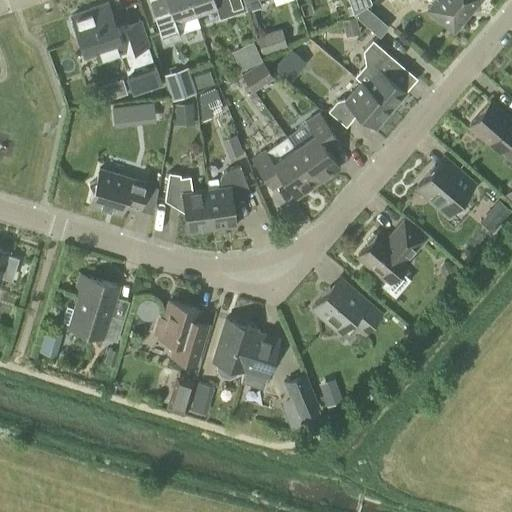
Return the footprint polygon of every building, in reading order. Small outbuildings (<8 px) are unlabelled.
[(199,25),(195,14),(194,14),(189,0),(152,0),(149,1),(164,44),(180,38),(178,33),(199,25)] [(189,0),(194,14),(195,14),(215,7),(218,19),(231,14),(245,10),(241,0),(189,0)] [(242,0),(246,11),(260,6),(258,0),(242,0)] [(347,0),(353,14),(365,6),(370,2),(369,0),(347,0)] [(478,0),(436,0),(428,10),(452,30),(478,0)] [(117,33),(107,4),(70,16),(72,21),(69,25),(73,35),(77,36),(83,53),(94,50),(97,61),(120,53),(127,74),(125,74),(132,95),(162,85),(148,46),(149,46),(141,19),(124,25),(126,30),(117,33)] [(365,6),(353,14),(379,37),(388,26),(365,6)] [(346,38),(360,33),(355,17),(341,21),(346,38)] [(261,54),(287,46),(281,29),(256,37),(261,54)] [(361,83),(390,108),(404,92),(390,79),(402,65),(372,39),(362,51),(365,64),(354,77),(361,83)] [(286,66),(300,77),(315,58),(301,47),(286,66)] [(253,91),(273,77),(262,60),(241,74),(253,91)] [(72,66),(73,98),(86,97),(86,105),(111,104),(109,64),(72,66)] [(171,101),(196,92),(187,67),(162,76),(171,101)] [(213,83),(209,71),(193,76),(197,88),(213,83)] [(374,127),(390,108),(361,83),(348,97),(336,100),(327,111),(345,126),(352,118),(350,117),(355,111),(374,127)] [(511,120),(489,101),(468,125),(498,152),(511,135),(511,120)] [(152,102),(135,104),(137,122),(154,120),(152,102)] [(293,148),(317,183),(339,168),(325,148),(338,139),(319,110),(305,120),(314,133),(294,147),(293,148)] [(293,148),(294,147),(286,136),(265,151),(264,149),(250,158),(267,182),(279,174),(296,198),(317,183),(293,148)] [(446,215),(474,182),(443,155),(415,188),(446,215)] [(220,187),(205,189),(205,192),(210,224),(219,223),(220,228),(235,226),(231,199),(249,192),(239,165),(226,170),(222,172),(219,175),(218,180),(220,187)] [(138,209),(146,184),(98,169),(94,181),(88,184),(92,191),(88,203),(120,213),(122,204),(138,209)] [(210,224),(205,189),(191,191),(190,175),(180,177),(180,174),(168,172),(163,200),(181,198),(186,233),(201,231),(200,226),(210,224)] [(511,203),(511,185),(503,196),(511,203)] [(407,257),(423,238),(402,220),(386,239),(377,231),(375,234),(372,233),(365,241),(366,244),(356,255),(388,282),(409,258),(407,257)] [(7,255),(8,252),(0,249),(0,276),(11,280),(18,258),(7,255)] [(78,296),(74,309),(66,307),(61,322),(65,323),(64,326),(116,342),(124,318),(109,314),(118,286),(80,274),(74,294),(78,296)] [(344,300),(329,287),(310,308),(339,333),(350,320),(364,332),(380,313),(353,289),(344,300)] [(192,329),(198,310),(169,301),(164,318),(159,317),(155,333),(159,334),(158,337),(175,342),(171,356),(183,360),(198,364),(207,333),(192,329)] [(242,371),(254,332),(256,328),(225,318),(212,360),(215,361),(215,369),(220,376),(228,378),(235,376),(238,370),(242,371)] [(254,332),(242,371),(246,372),(248,378),(258,381),(262,378),(265,379),(278,339),(254,332)] [(114,366),(118,351),(107,348),(103,363),(114,366)] [(290,429),(302,424),(321,416),(303,374),(285,382),(298,413),(286,418),(290,429)] [(185,412),(194,381),(175,375),(166,406),(185,412)]
